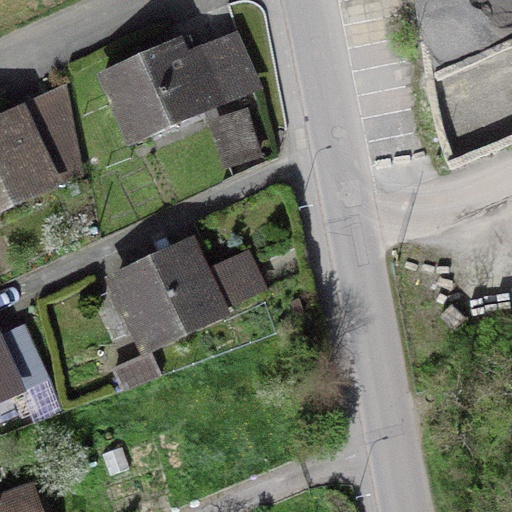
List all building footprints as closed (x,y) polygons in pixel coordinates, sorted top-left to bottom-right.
[(116,101),(137,146),(247,93),(226,49),(116,101)] [(0,205),(42,182),(13,132),(0,139),(0,205)] [(196,257),(123,290),(146,341),(219,309),(196,257)] [(151,358),(113,371),(122,394),(160,380),(151,358)] [(0,399),(11,395),(0,372),(0,399)]
